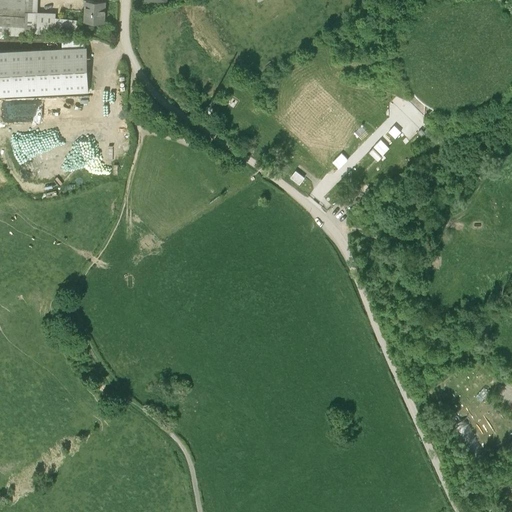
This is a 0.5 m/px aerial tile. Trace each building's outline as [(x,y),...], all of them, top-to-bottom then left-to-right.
[(0,0),(0,34),(30,36),(30,28),(60,28),(61,10),(43,9),(42,0),(0,0)] [(94,0),(93,19),(109,20),(111,0),(94,0)] [(86,47),(0,50),(0,96),(88,93),(86,47)] [(20,152),(20,163),(42,163),(42,147),(72,148),(73,128),(22,127),(22,152),(20,152)] [(297,169),(292,176),(301,182),(306,175),(297,169)] [(472,454),(483,448),(467,415),(456,421),(472,454)]
